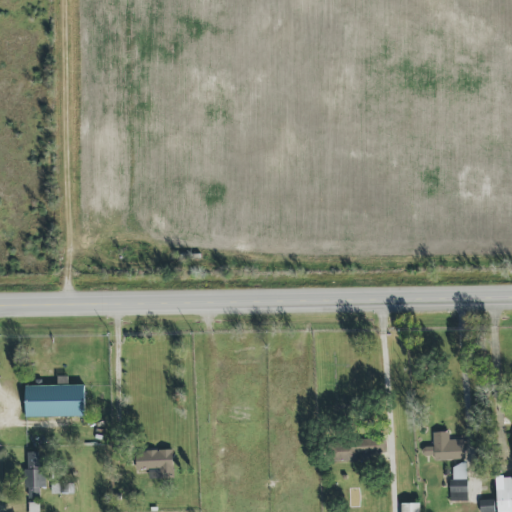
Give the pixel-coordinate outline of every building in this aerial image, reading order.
[(26,418),(86,417),(85,385),(25,386),(26,418)] [(434,460),(465,459),(464,439),(449,440),(449,432),(433,432),(434,447),(426,447),(426,455),(434,455),(434,460)] [(359,453),(386,452),(385,438),(341,439),(342,461),(359,460),(359,453)] [(173,450),(136,451),(137,470),(160,469),(160,479),(173,479),(173,450)] [(39,497),(39,488),(46,487),(45,464),(39,464),(38,452),(26,452),(28,498),(39,497)] [(467,479),(467,464),(452,464),(453,480),(467,479)] [(511,511),(511,477),(504,478),(504,490),(497,490),(498,511),(511,511)] [(468,481),(451,480),(450,501),(468,501),(468,481)] [(74,484),(50,483),(50,493),(73,494),(74,484)] [(39,511),(39,498),(29,498),(29,511),(39,511)] [(480,511),(494,511),(494,500),(480,500),(480,511)]
